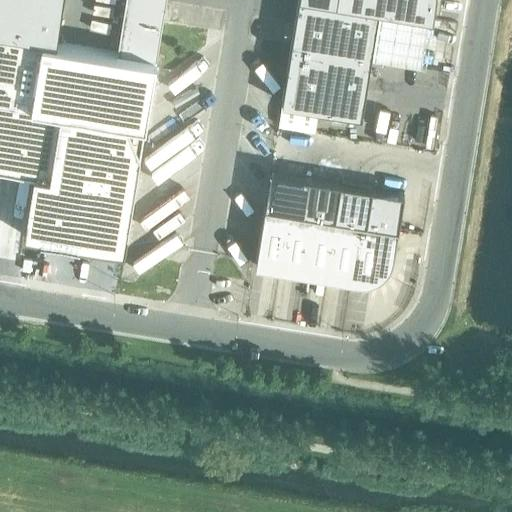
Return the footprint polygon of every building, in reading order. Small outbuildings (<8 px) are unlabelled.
[(0,0),(0,32),(57,42),(63,0),(0,0)] [(125,0),(117,52),(156,58),(165,0),(125,0)] [(370,58),(378,9),(337,2),(323,0),(298,0),(291,45),(370,58)] [(337,0),(337,2),(378,9),(433,18),(435,0),(337,0)] [(0,32),(0,169),(34,176),(24,236),(125,252),(156,58),(0,32)] [(361,115),(370,58),(291,45),(281,102),(361,115)] [(291,210),(298,212),(305,175),(271,169),(265,206),(291,210)] [(338,180),(305,175),(298,212),(316,215),(332,217),(338,180)] [(365,223),(371,186),(338,180),(332,217),(342,219),(365,223)] [(399,228),(405,191),(371,186),(365,223),(367,223),(399,228)] [(255,264),(281,269),(291,210),(265,206),(255,264)] [(306,273),(316,215),(298,212),(291,210),(281,269),(306,273)] [(332,277),(342,219),(332,217),(316,215),(306,273),(332,277)] [(358,281),(367,223),(365,223),(342,219),(332,277),(358,281)] [(367,223),(358,281),(362,282),(366,282),(371,281),(374,280),(377,278),(381,276),(384,273),(387,270),(389,267),(391,265),(392,262),(393,258),(394,255),(399,228),(367,223)]
